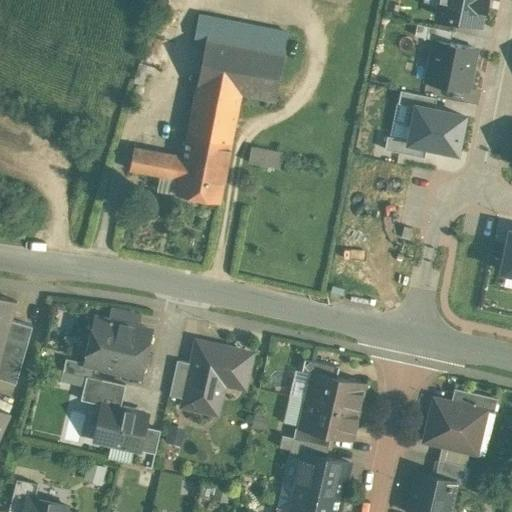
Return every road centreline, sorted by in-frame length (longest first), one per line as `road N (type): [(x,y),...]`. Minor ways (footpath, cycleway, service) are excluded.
road 1 (tertiary): [(0,251),(411,337)]
road 2 (residential): [(375,511),(411,337)]
road 3 (residential): [(411,337),(440,205),(478,192)]
road 4 (residential): [(478,192),(511,32)]
